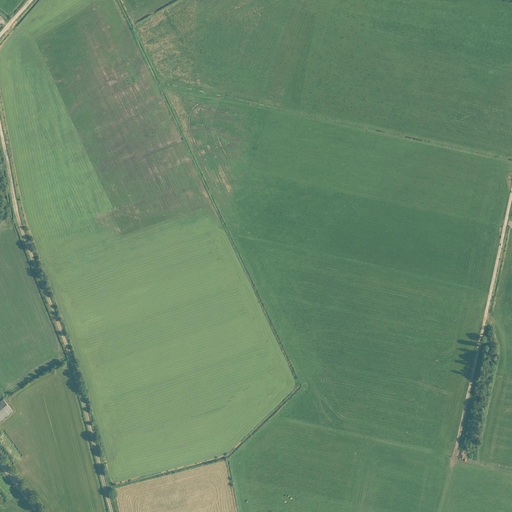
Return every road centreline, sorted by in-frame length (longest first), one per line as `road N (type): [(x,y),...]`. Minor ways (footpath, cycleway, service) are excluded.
road 1 (track): [(111,511),(72,357),(20,226),(0,126)]
road 2 (track): [(511,187),(456,447)]
